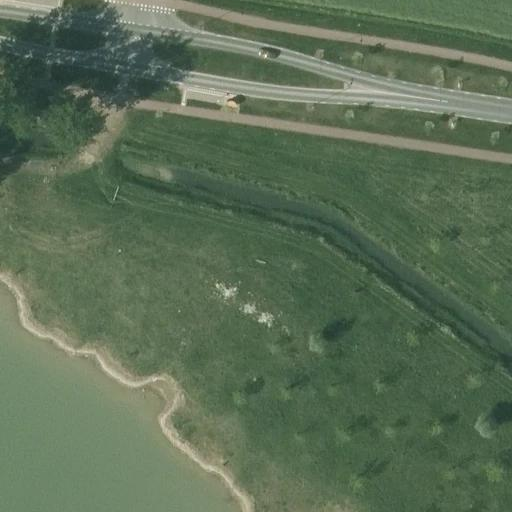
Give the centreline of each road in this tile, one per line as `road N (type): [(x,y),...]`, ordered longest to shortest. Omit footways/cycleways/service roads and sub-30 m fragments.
road 1 (tertiary): [(447,102),(251,48),(131,30)]
road 2 (tertiary): [(126,68),(268,93),(447,102)]
road 3 (tertiary): [(131,30),(0,11)]
road 4 (tertiary): [(0,44),(126,68)]
